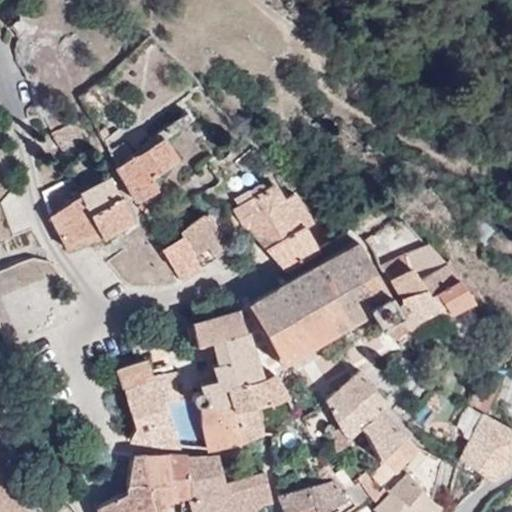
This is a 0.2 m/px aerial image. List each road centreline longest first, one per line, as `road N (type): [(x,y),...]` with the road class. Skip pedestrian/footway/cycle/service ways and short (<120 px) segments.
road 1 (residential): [(0,60),(31,187),(56,252),(93,306)]
road 2 (residential): [(93,306),(70,340),(79,385),(125,445)]
road 3 (residential): [(93,306),(188,292),(246,266)]
road 4 (residential): [(263,438),(303,404),(302,375),(368,339)]
road 5 (residential): [(125,445),(209,450),(263,438)]
